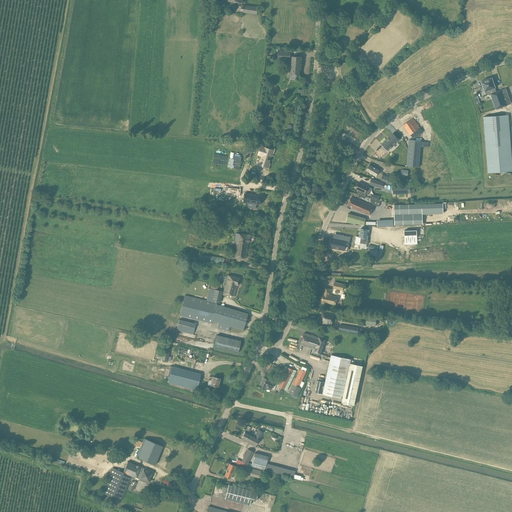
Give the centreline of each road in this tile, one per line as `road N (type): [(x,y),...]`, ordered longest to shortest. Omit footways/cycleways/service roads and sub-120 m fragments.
road 1 (unclassified): [(259,345),(270,350),(281,339),(343,179),(370,137),(434,91),(511,62)]
road 2 (tertiary): [(259,345),(280,215),(306,127),(318,0)]
road 3 (tertiary): [(189,511),(259,345)]
